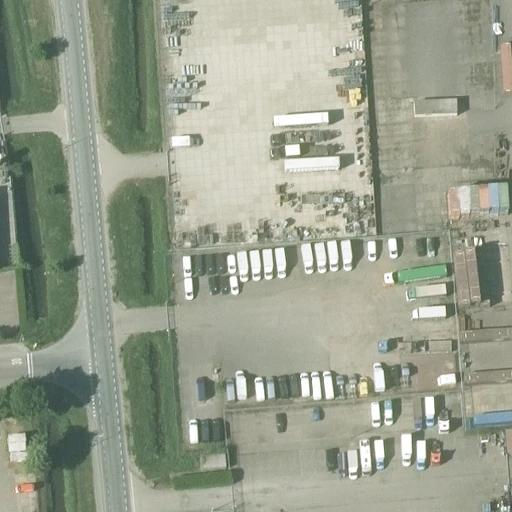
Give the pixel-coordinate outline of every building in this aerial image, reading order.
[(351,0),(248,0),(249,25),(251,26),(256,0),(257,0),(258,7),(264,8),(271,0),(320,0),(321,0),(322,16),(318,20),(324,25),(347,25),(357,27),(360,12),(355,11),(356,5),(351,0)] [(324,171),(318,195),(347,185),(344,178),(349,159),(353,170),(370,175),(358,179),(369,182),(371,175),(368,168),(370,161),(361,136),(343,142),(333,116),(323,113),(318,130),(307,134),(299,112),(292,142),(294,148),(288,171),(293,173),(300,190),(304,172),(304,171),(308,154),(319,157),(324,171)] [(335,350),(222,355),(225,406),(337,401),(335,350)] [(465,358),(412,359),(413,392),(466,390),(465,358)] [(225,472),(224,459),(199,461),(200,474),(225,472)]
